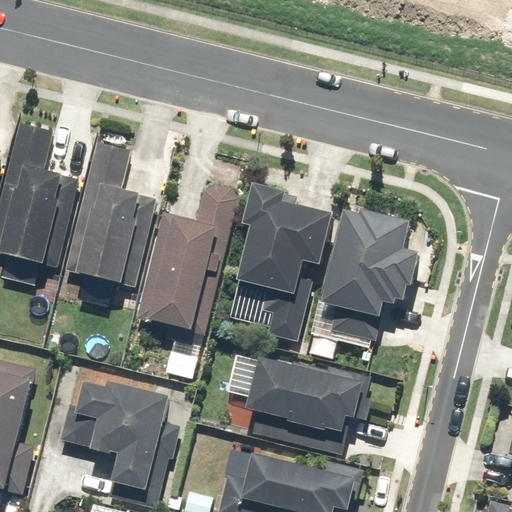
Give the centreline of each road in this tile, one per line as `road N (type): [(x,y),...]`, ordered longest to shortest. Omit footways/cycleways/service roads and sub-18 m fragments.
road 1 (residential): [(0,29),(511,158)]
road 2 (residential): [(511,165),(423,511)]
